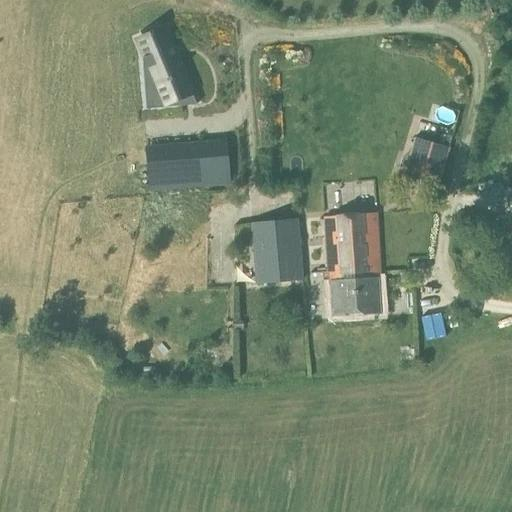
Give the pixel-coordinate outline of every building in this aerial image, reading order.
[(165,29),(138,40),(166,107),(181,106),(197,105),(165,29)] [(240,84),(256,83),(255,61),(239,62),(240,84)] [(295,139),(362,140),(362,139),(362,118),(360,111),(351,114),(316,113),(304,118),(295,117),(280,123),(279,134),(272,137),(274,142),(285,142),(295,139)] [(449,147),(416,137),(406,172),(439,181),(449,147)] [(367,173),(364,143),(232,155),(235,184),(367,173)] [(209,145),(147,150),(150,190),(230,184),(228,167),(227,144),(209,145)] [(330,281),(378,278),(381,278),(377,214),(324,217),(327,273),(329,273),(330,281)] [(251,224),(255,285),(304,281),(298,220),(251,224)] [(217,237),(217,252),(228,252),(228,237),(217,237)] [(378,278),(330,281),(333,315),(381,312),(378,278)]
